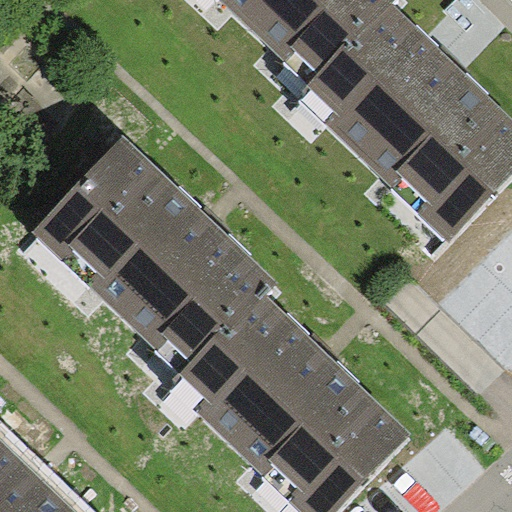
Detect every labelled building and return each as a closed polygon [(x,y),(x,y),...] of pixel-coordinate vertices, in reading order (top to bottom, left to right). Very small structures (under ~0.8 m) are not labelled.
[(401,0),(206,0),(313,100),(392,16),(404,3),(401,0)] [(511,127),(454,74),(392,16),(313,100),(300,112),(445,255),(511,185),(511,127)] [(216,236),(125,150),(37,248),(190,390),(264,311),(279,295),(216,236)] [(321,365),(264,311),(190,390),(179,403),(295,511),(344,511),(407,445),(321,365)] [(66,511),(36,483),(0,448),(0,511),(66,511)]
